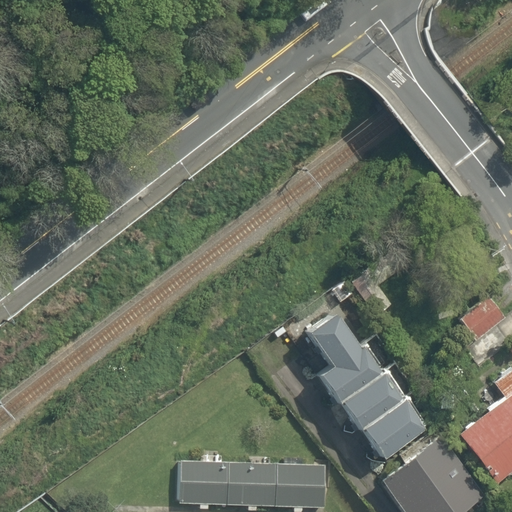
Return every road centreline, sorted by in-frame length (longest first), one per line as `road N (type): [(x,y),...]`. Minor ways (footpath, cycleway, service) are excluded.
road 1 (secondary): [(0,283),(361,0)]
road 2 (residential): [(371,0),(511,214)]
